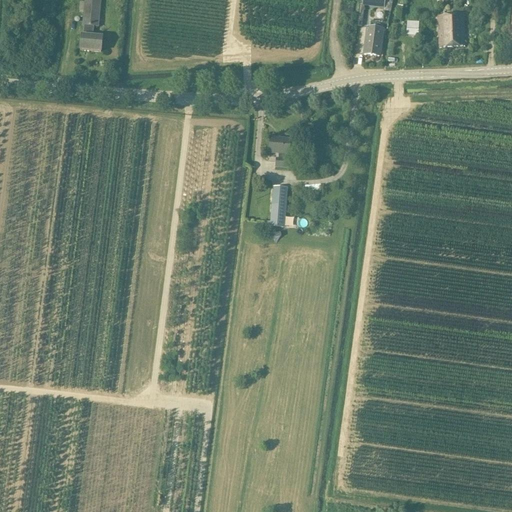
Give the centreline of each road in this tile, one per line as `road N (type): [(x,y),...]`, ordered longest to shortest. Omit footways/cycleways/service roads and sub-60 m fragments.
road 1 (tertiary): [(511,72),(348,81),(252,101),(0,83)]
road 2 (unknown): [(197,511),(205,416),(153,398),(151,382),(188,100)]
road 3 (unknown): [(394,77),(391,104),(511,99)]
